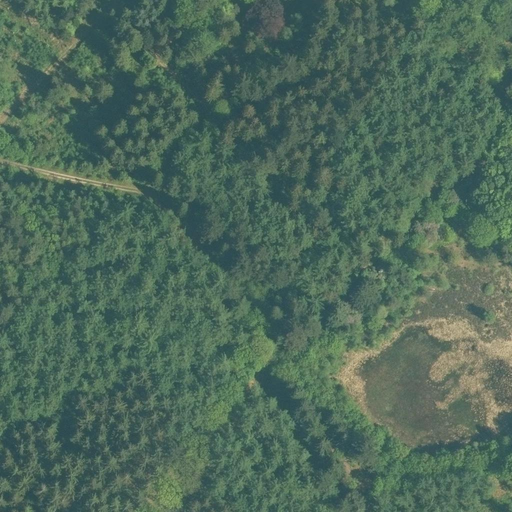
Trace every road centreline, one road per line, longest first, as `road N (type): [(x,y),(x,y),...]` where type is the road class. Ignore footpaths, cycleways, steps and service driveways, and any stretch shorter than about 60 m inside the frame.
road 1 (track): [(0,163),(142,191),(164,209),(268,328),(361,497)]
road 2 (track): [(268,328),(154,511)]
road 3 (track): [(0,125),(114,11)]
road 4 (track): [(511,465),(381,483),(361,497)]
road 5 (track): [(398,0),(511,86)]
